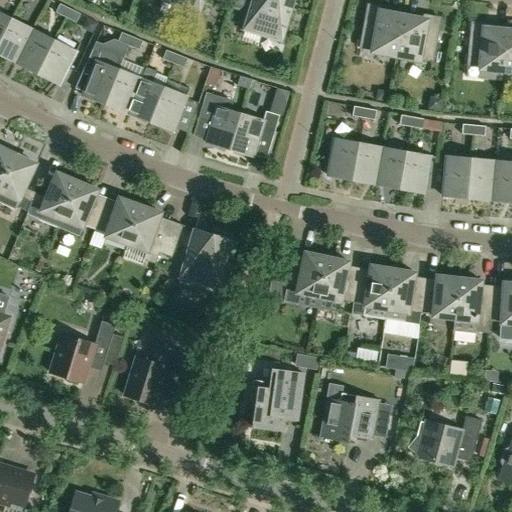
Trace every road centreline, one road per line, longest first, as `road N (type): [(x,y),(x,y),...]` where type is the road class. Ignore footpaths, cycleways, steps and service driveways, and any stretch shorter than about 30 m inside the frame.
road 1 (residential): [(511,246),(320,222),(54,131),(0,101)]
road 2 (residential): [(355,511),(0,398)]
